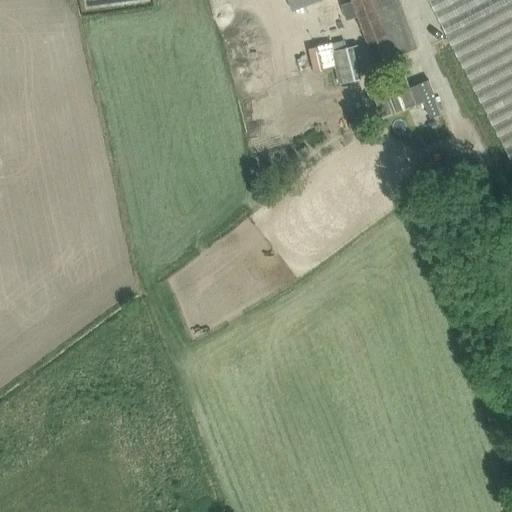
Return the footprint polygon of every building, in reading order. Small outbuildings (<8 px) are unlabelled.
[(416,47),(399,0),(351,0),(375,62),(416,47)] [(511,0),(428,0),(511,161),(511,0)] [(360,79),(352,45),(332,50),(340,83),(360,79)] [(412,94),(403,69),(380,78),(385,89),(373,94),(382,117),(416,104),(412,94)] [(441,112),(429,79),(418,83),(421,90),(412,94),(416,104),(424,101),(429,116),(441,112)]
